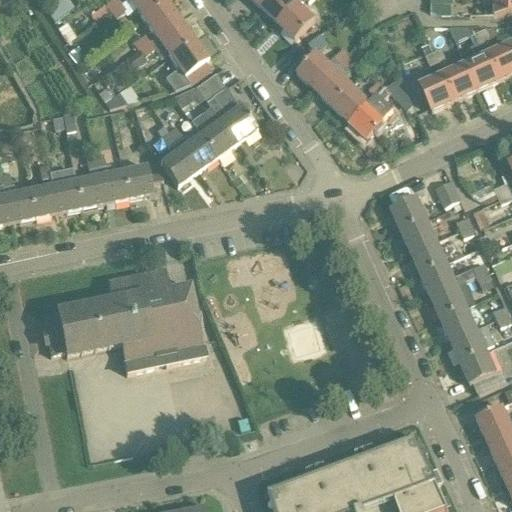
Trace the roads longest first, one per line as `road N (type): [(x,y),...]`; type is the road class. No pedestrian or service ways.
road 1 (residential): [(0,270),(336,195)]
road 2 (residential): [(336,195),(300,128),(205,0)]
road 3 (residential): [(425,401),(336,195)]
road 4 (residential): [(233,474),(425,401)]
road 5 (residential): [(37,511),(233,474)]
road 6 (residential): [(336,195),(511,130)]
road 7 (residential): [(476,511),(425,401)]
